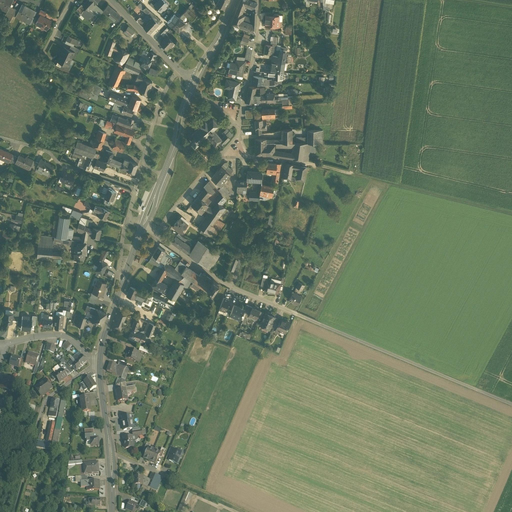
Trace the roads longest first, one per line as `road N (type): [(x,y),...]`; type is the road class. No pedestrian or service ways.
road 1 (track): [(298,315),(511,404)]
road 2 (track): [(309,164),(511,213)]
road 3 (residential): [(157,237),(229,286),(298,315)]
road 4 (residential): [(0,138),(135,189)]
road 5 (residential): [(99,363),(47,397),(26,466)]
road 6 (residential): [(258,0),(239,131)]
